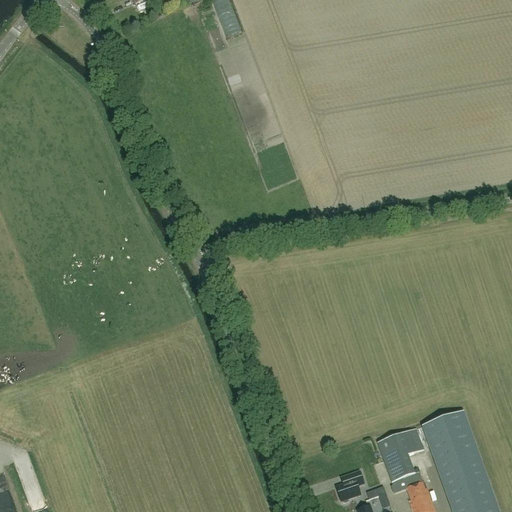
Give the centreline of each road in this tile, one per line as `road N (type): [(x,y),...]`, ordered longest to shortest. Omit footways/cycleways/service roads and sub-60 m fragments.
road 1 (unclassified): [(197,258),(511,200)]
road 2 (unclassified): [(197,258),(146,161),(99,42),(60,0)]
road 3 (unclassified): [(299,511),(197,258)]
